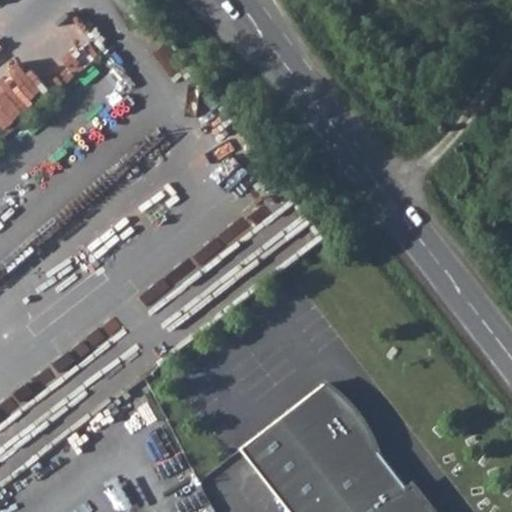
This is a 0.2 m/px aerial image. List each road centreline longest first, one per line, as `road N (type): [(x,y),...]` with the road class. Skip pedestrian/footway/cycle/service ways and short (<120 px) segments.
road 1 (unknown): [(107,0),(176,98),(199,160),(184,239),(144,295),(75,356),(0,365)]
road 2 (tertiary): [(235,0),(511,359)]
road 3 (unknown): [(390,201),(511,60)]
